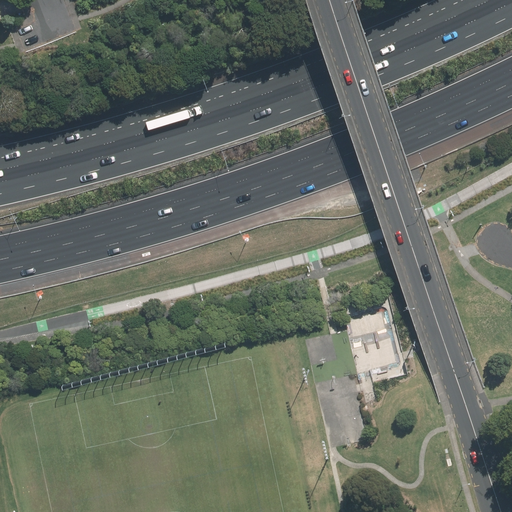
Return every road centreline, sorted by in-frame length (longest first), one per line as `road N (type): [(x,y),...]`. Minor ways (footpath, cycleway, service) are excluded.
road 1 (motorway): [(0,182),(229,120),(511,1)]
road 2 (motorway): [(511,69),(237,182),(0,248)]
road 3 (primary): [(501,511),(330,0)]
